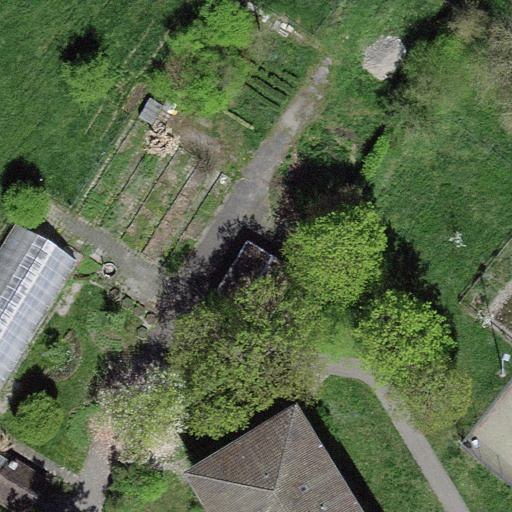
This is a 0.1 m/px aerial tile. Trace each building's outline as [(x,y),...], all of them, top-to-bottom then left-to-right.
[(254,0),(291,23),(305,0),(254,0)] [(13,226),(0,246),(0,390),(77,264),(13,226)] [(243,246),(212,298),(263,328),(294,276),(243,246)] [(343,511),(293,429),(197,487),(212,511),(343,511)] [(27,511),(45,484),(0,456),(0,509),(4,511),(27,511)]
